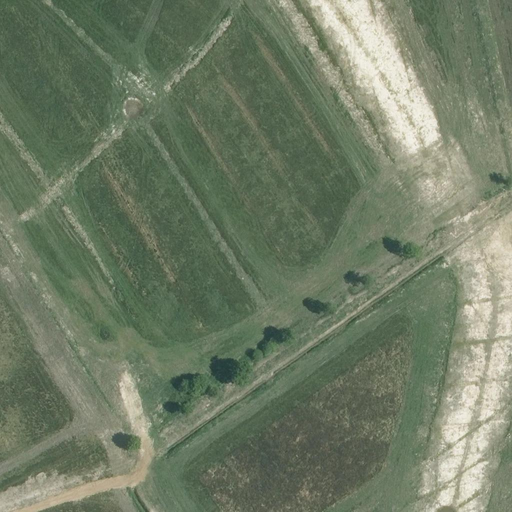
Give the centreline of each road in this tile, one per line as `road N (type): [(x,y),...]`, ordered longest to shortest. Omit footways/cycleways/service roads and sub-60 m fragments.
road 1 (track): [(144,489),(147,454),(0,209)]
road 2 (track): [(17,511),(143,479)]
